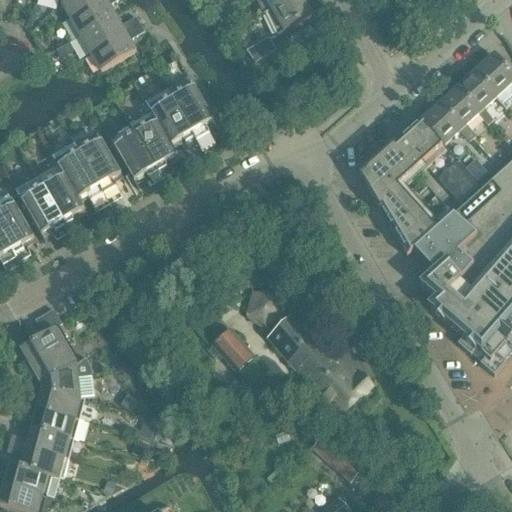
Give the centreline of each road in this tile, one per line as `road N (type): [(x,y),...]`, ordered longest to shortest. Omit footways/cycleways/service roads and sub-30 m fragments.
road 1 (residential): [(0,324),(280,164),(308,166)]
road 2 (residential): [(308,166),(474,456)]
road 3 (residential): [(500,0),(392,96)]
